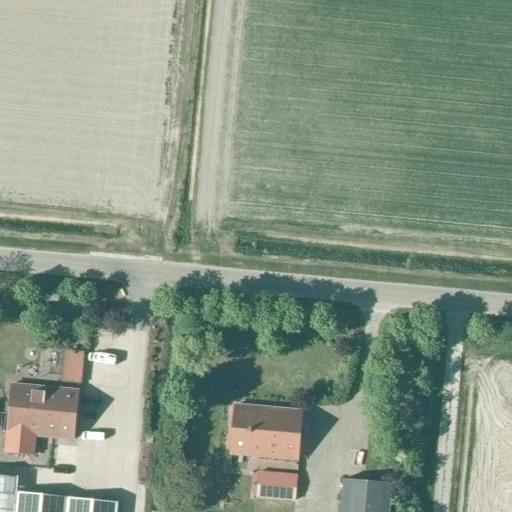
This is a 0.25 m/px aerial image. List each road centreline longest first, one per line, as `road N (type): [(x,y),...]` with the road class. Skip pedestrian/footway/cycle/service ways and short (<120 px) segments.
road 1 (unclassified): [(511,314),(0,267)]
road 2 (track): [(141,511),(162,282)]
